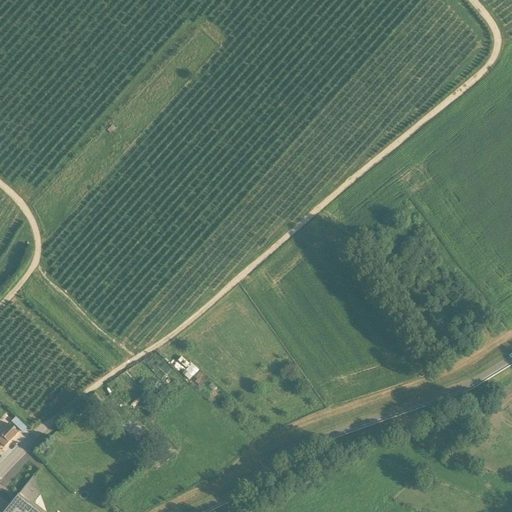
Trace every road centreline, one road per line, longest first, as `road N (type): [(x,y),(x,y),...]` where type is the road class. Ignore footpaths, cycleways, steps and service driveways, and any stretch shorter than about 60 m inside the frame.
road 1 (track): [(56,420),(193,321),(491,64),(494,28),(469,0)]
road 2 (track): [(511,378),(305,456),(227,511)]
road 3 (track): [(0,309),(23,282),(38,240),(30,217),(0,187)]
